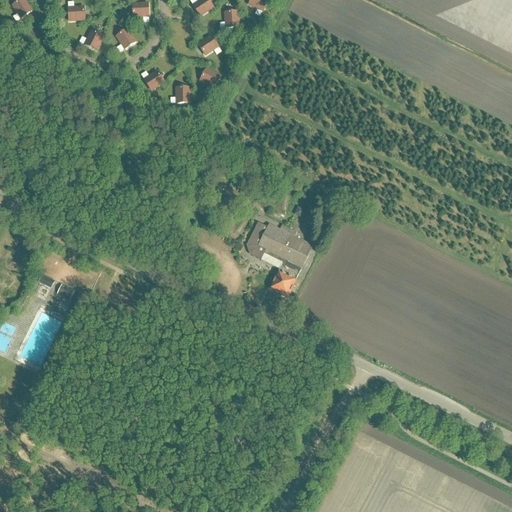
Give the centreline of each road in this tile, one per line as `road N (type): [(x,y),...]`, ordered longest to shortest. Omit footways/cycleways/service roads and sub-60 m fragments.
road 1 (tertiary): [(366,367),(0,198)]
road 2 (track): [(156,511),(0,433)]
road 3 (unclassified): [(366,367),(286,511)]
road 4 (tertiary): [(511,440),(366,367)]
